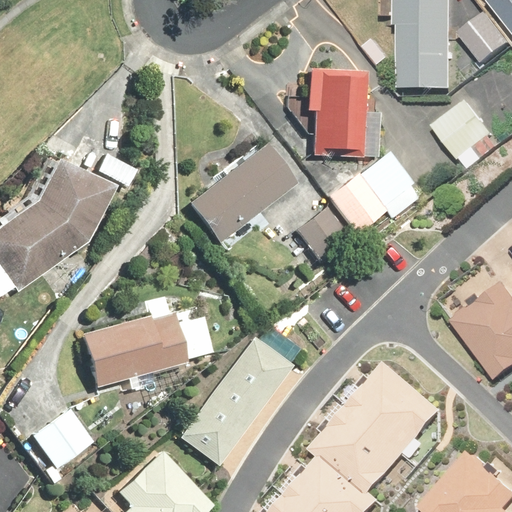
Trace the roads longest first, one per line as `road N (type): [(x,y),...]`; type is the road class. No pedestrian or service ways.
road 1 (residential): [(238,511),(309,392),(398,310)]
road 2 (residential): [(398,310),(511,428)]
road 3 (residential): [(398,310),(511,212)]
road 4 (residential): [(265,0),(199,37),(167,29),(148,0)]
